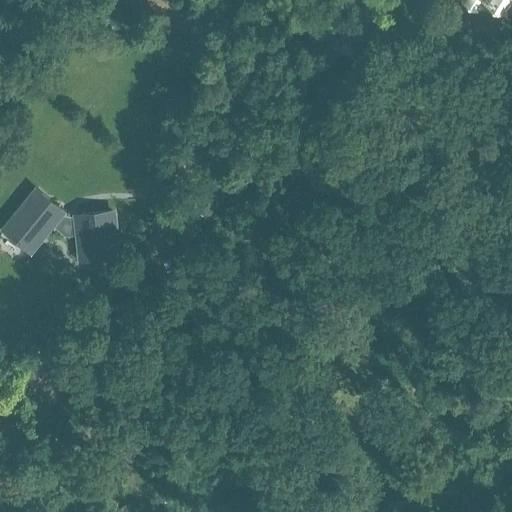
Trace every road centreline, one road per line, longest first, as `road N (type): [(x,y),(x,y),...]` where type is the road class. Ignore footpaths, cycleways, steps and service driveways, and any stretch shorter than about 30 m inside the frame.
road 1 (trunk): [(144,0),(511,347)]
road 2 (trunk): [(511,231),(263,0)]
